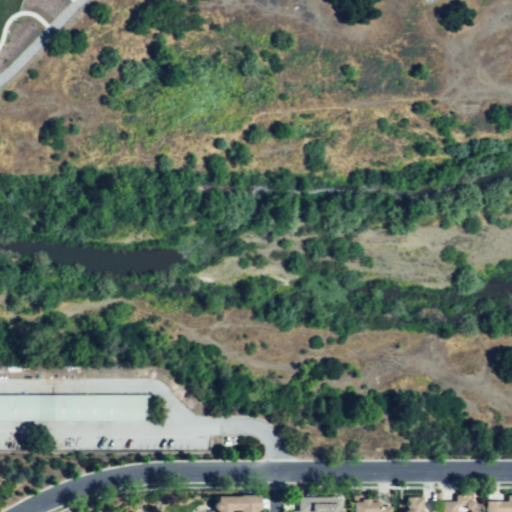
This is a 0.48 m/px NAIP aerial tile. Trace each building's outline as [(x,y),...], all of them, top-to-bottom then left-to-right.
[(0,397),(150,397),(150,420),(0,420),(0,397)] [(437,499),(437,511),(456,511),(456,509),(468,509),(468,494),(450,494),(450,499),(437,499)] [(252,495),(211,495),(211,511),(247,511),(247,510),(252,510),(252,495)] [(309,502),(331,502),(330,511),(284,511),(285,509),(294,510),(294,495),(309,496),(309,502)] [(483,502),(483,511),(511,511),(511,495),(502,495),(502,502),(483,502)] [(385,511),(386,506),(375,506),(375,502),(365,502),(365,496),(352,496),(352,504),(346,504),(346,511),(385,511)] [(418,511),(402,511),(402,496),(419,496),(418,511)]
